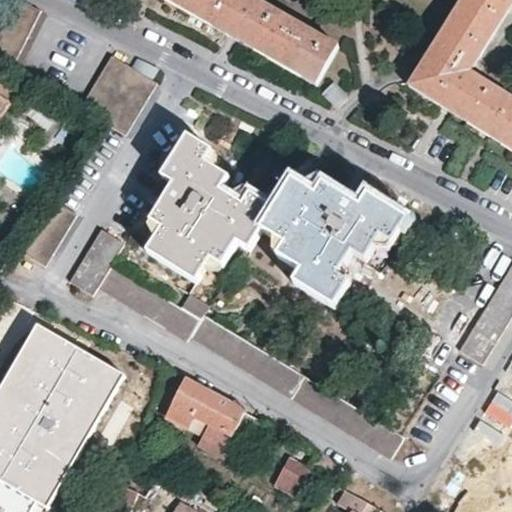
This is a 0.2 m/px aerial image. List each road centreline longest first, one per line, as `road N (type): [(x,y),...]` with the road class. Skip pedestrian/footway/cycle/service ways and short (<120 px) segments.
road 1 (residential): [(511,340),(414,483),(204,366),(45,298)]
road 2 (residential): [(181,64),(511,236)]
road 3 (residential): [(45,298),(181,64)]
road 4 (residential): [(48,0),(181,64)]
